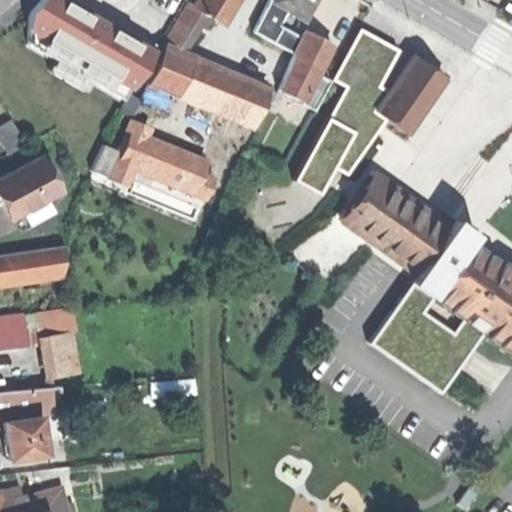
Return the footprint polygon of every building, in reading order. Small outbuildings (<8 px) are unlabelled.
[(160,54),(67,0),(47,0),(28,40),(125,103),(128,95),(141,100),(147,85),(160,54)] [(212,18),(222,24),(236,0),(197,0),(193,6),(204,13),(212,18)] [(287,11),(302,19),(312,0),(270,0),(270,1),(287,11)] [(279,26),(287,11),(270,1),(262,16),(279,26)] [(197,24),(204,13),(193,6),(188,3),(177,21),(193,31),(197,24)] [(206,29),(212,18),(204,13),(197,24),(206,29)] [(270,41),(279,26),(262,16),(253,31),(270,41)] [(162,47),(163,47),(180,54),(193,31),(177,21),(162,47)] [(302,38),(279,26),(270,41),(293,54),(302,38)] [(385,120),(406,134),(445,79),(428,67),(412,56),(387,92),(380,87),(401,51),(362,26),(330,81),(347,90),(297,177),(319,191),(334,165),(348,174),(385,120)] [(305,31),(302,38),(293,54),(319,68),(331,46),(305,31)] [(180,54),(163,47),(160,54),(147,85),(193,104),(252,128),(263,100),(267,90),(180,54)] [(317,74),(319,68),(293,54),(277,88),(302,101),(317,74)] [(330,81),(317,74),(302,101),(301,104),(314,111),(330,81)] [(274,93),(267,90),(263,100),(270,103),(274,93)] [(133,118),(139,105),(141,100),(128,95),(125,103),(121,113),(133,118)] [(155,130),(130,119),(118,149),(103,142),(89,173),(196,219),(214,177),(205,173),(210,161),(152,136),(155,130)] [(0,129),(0,137),(9,154),(26,144),(13,122),(0,129)] [(45,155),(0,179),(0,198),(13,222),(66,192),(45,155)] [(341,219),(417,273),(436,246),(445,232),(440,229),(370,179),(341,219)] [(482,331),(511,351),(511,273),(500,265),(469,243),(477,234),(467,226),(456,218),(445,232),(436,246),(417,273),(369,341),(442,387),(482,331)] [(0,254),(0,285),(64,275),(60,246),(0,254)] [(0,334),(0,349),(19,347),(17,332),(0,334)] [(71,332),(60,334),(64,355),(75,354),(71,332)] [(60,334),(40,338),(47,378),(68,375),(64,355),(60,334)] [(78,373),(75,354),(64,355),(68,375),(78,373)] [(0,392),(0,416),(61,410),(59,386),(0,392)] [(61,415),(39,419),(42,435),(63,432),(61,415)] [(39,416),(3,422),(5,441),(8,459),(19,457),(44,453),(42,435),(39,419),(39,416)] [(45,460),(44,453),(19,457),(20,463),(45,460)] [(456,502),(465,509),(482,486),(473,479),(456,502)] [(61,487),(3,502),(4,511),(49,511),(66,508),(61,487)]
